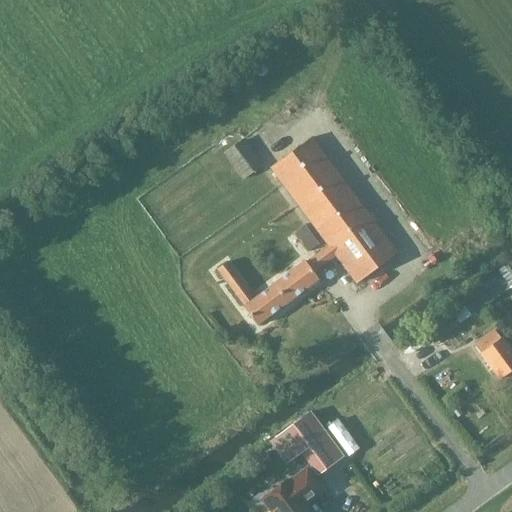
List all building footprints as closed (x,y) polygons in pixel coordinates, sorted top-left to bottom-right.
[(334,256),(354,284),(396,253),(375,224),(377,221),(371,213),(369,215),(310,137),(268,168),(324,245),(303,261),(302,260),(253,297),(226,261),(215,270),(255,326),(317,281),(312,273),(334,256)] [(242,139),(221,154),(241,180),(261,165),(242,139)] [(499,225),(511,216),(511,213),(494,189),(481,199),(499,225)] [(302,225),(292,233),(307,252),(316,244),(302,225)] [(501,278),(508,287),(509,288),(511,285),(511,260),(497,272),(501,278)] [(490,274),(473,287),(486,304),(508,287),(501,278),(496,281),(490,274)] [(470,315),(486,304),(473,287),(457,298),(463,305),(451,313),(424,333),(431,344),(458,325),(457,324),(469,315),(470,315)] [(478,353),(498,380),(511,369),(511,355),(499,338),(493,329),(478,341),(473,345),(478,353)] [(308,414),(272,440),(288,462),(302,453),(319,477),(342,459),(308,414)] [(307,511),(299,501),(304,498),(305,499),(306,499),(307,499),(308,499),(320,490),(305,469),(260,499),(269,511),(307,511)]
